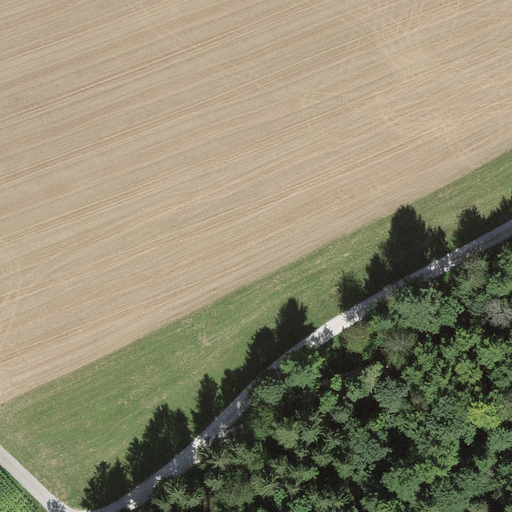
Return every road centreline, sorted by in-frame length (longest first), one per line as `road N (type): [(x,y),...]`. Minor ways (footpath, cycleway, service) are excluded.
road 1 (track): [(113,511),(216,436),(286,359),(380,299),(511,233)]
road 2 (track): [(511,330),(390,364),(216,436)]
